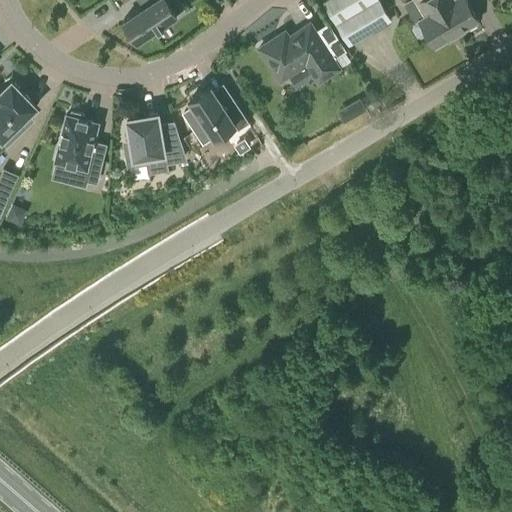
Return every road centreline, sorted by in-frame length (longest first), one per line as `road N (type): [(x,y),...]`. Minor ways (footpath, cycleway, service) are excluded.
road 1 (residential): [(214,226),(511,48)]
road 2 (residential): [(261,0),(194,56),(127,78),(48,56),(6,0)]
road 3 (unclassified): [(0,366),(214,226)]
